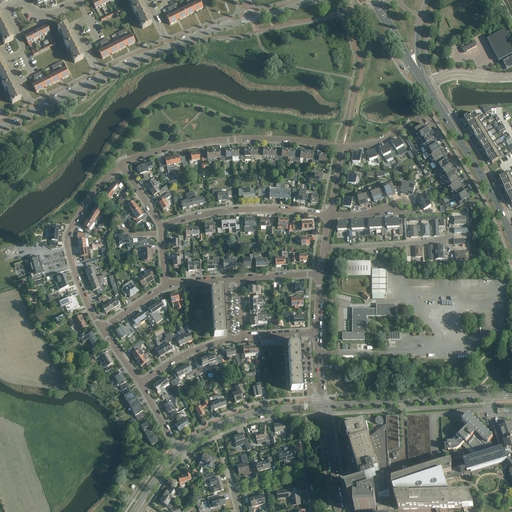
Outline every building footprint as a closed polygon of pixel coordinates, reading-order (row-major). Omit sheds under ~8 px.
[(98,0),(92,3),(95,9),(98,7),(99,9),(101,8),(98,0)] [(142,8),(138,0),(128,0),(132,8),(131,9),(133,12),(142,8)] [(186,17),(194,13),(203,9),(199,1),(182,9),(186,17)] [(151,25),(142,8),(133,12),(135,16),(136,16),(141,25),(140,25),(142,29),(143,29),(151,25)] [(166,18),(170,25),(178,21),(186,17),(182,9),(166,18)] [(5,44),(14,40),(5,23),(0,25),(0,33),(3,40),(2,41),(4,45),(5,45),(5,44)] [(66,46),(75,42),(66,25),(58,29),(57,29),(59,33),(60,33),(65,42),(64,43),(66,46)] [(47,26),(41,29),(45,36),(47,35),(46,34),(50,32),(47,26)] [(41,29),(36,32),(39,38),(42,36),(42,37),(45,36),(41,29)] [(502,31),(501,29),(493,34),(494,36),(487,39),(499,62),(501,60),(504,65),(503,66),(505,70),(506,69),(507,71),(511,67),(511,43),(505,30),(502,31)] [(36,32),(30,35),(34,42),(36,41),(35,39),(39,38),(36,32)] [(30,35),(24,37),(27,43),(31,42),(31,43),(34,42),(30,35)] [(118,51),(122,49),(135,43),(131,35),(115,43),(118,51)] [(463,53),(471,49),(476,46),(474,43),(475,43),(474,41),(472,42),(461,48),(463,53)] [(75,63),(83,59),(75,42),(66,46),(67,50),(68,50),(73,59),(72,59),(74,63),(75,63)] [(102,60),(106,57),(118,51),(115,43),(98,52),(102,60)] [(3,87),(12,82),(4,66),(0,67),(0,77),(3,83),(1,83),(3,87)] [(52,85),(56,83),(69,76),(65,69),(48,77),(52,85)] [(36,93),(40,91),(52,85),(48,77),(32,85),(36,93)] [(13,103),(21,99),(12,82),(3,87),(5,91),(6,90),(11,99),(10,100),(12,104),(13,104),(13,103)] [(467,116),(464,118),(468,125),(478,119),(475,114),(468,117),(467,116)] [(478,119),(468,125),(471,130),(481,124),(478,119)] [(416,137),(428,130),(427,130),(424,124),(413,131),(417,137),(416,137)] [(481,124),(471,130),(474,134),(484,128),(481,124)] [(484,128),(474,134),(477,139),(487,133),(484,128)] [(420,141),(431,135),(430,135),(427,130),(428,130),(416,137),(418,136),(421,141),(420,141)] [(487,133),(477,139),(480,144),(490,138),(487,133)] [(423,147),(434,140),(431,135),(420,141),(421,141),(424,146),(423,147)] [(490,138),(480,144),(483,149),(493,143),(492,143),(490,138)] [(402,144),(399,139),(392,144),(394,147),(394,148),(395,150),(396,150),(396,151),(403,147),(405,149),(407,147),(404,142),(402,144)] [(426,152),(437,145),(434,140),(423,147),(426,152)] [(493,143),(483,149),(486,154),(496,148),(498,147),(495,142),(492,143),(493,143)] [(429,158),(441,151),(441,150),(440,151),(437,146),(438,145),(437,145),(426,152),(429,157),(429,158)] [(389,150),(387,146),(380,150),(382,153),(381,154),(382,156),(383,156),(383,157),(384,156),(386,160),(392,157),(393,158),(396,157),(392,149),(389,150)] [(496,148),(486,154),(489,159),(499,153),(496,148)] [(238,152),(238,149),(231,150),(232,157),(232,161),(238,161),(238,160),(241,160),(241,152),(241,151),(238,152)] [(241,152),(241,160),(244,160),(244,156),(250,156),(250,149),(244,149),(244,152),(241,152)] [(260,160),(260,152),(257,152),(257,149),(250,149),(250,156),(250,159),(255,159),(255,160),(260,160)] [(269,156),(269,149),(263,149),(263,152),(260,152),(260,160),(263,160),(263,159),(269,159),(269,156)] [(278,160),(278,152),(275,152),(275,149),(269,149),(269,156),(269,159),(275,159),(275,160),(278,160)] [(225,153),(222,153),(223,162),(226,161),(232,161),(232,157),(231,150),(225,150),(225,153)] [(287,157),(288,150),(282,150),(282,153),(278,152),(278,160),(281,161),(281,157),(287,157)] [(296,162),(297,154),(294,154),(295,151),(288,150),(287,157),(287,161),(289,161),(289,162),(290,162),(290,161),(296,162)] [(223,162),(222,153),(219,154),(219,151),(212,152),(213,159),(219,158),(219,162),(223,162)] [(305,163),(306,159),(307,152),(301,151),(300,154),(297,154),(296,162),(299,162),(300,159),(303,159),(302,162),(305,163)] [(376,156),(375,151),(367,154),(368,157),(368,158),(369,161),(369,160),(369,161),(377,159),(379,164),(382,163),(379,155),(376,156)] [(432,163),(444,156),(443,156),(440,151),(441,151),(429,158),(430,158),(433,163),(432,163)] [(213,159),(212,152),(206,152),(207,155),(203,156),(204,159),(204,164),(208,163),(207,160),(213,159)] [(314,164),(315,156),(313,156),(313,153),(307,152),(306,159),(312,160),(311,164),(314,164)] [(499,153),(489,159),(492,164),(497,161),(502,158),(499,153)] [(315,156),(314,164),(318,165),(318,161),(324,162),(326,155),(319,154),(319,157),(315,156)] [(360,163),(361,155),(353,154),(353,158),(352,158),(351,161),(352,161),(352,162),(360,163)] [(436,168),(447,161),(446,161),(444,156),(432,163),(433,163),(436,168),(435,168),(436,168)] [(184,168),(187,168),(184,157),(181,158),(181,157),(179,158),(178,157),(172,158),(173,165),(180,163),(182,163),(184,168)] [(161,162),(158,163),(160,168),(163,167),(170,165),(171,168),(174,167),(173,165),(172,158),(165,160),(165,161),(161,162)] [(440,173),(451,166),(450,167),(447,161),(436,168),(437,167),(440,173)] [(148,172),(148,170),(153,168),(152,163),(137,168),(138,171),(139,171),(140,174),(142,174),(144,180),(148,178),(147,172),(148,172)] [(442,179),(454,172),(454,171),(453,172),(450,167),(451,167),(451,166),(440,173),(443,178),(442,179)] [(321,182),(322,176),(319,175),(320,172),(311,170),(310,180),(321,182)] [(445,184),(457,177),(456,177),(453,172),(454,172),(442,179),(443,179),(446,184),(445,184)] [(509,173),(499,178),(501,183),(511,178),(511,179),(511,178),(511,172),(509,173)] [(355,185),(357,177),(349,176),(347,183),(351,184),(351,185),(354,186),(355,185)] [(150,191),(156,187),(152,182),(156,180),(154,177),(150,180),(151,182),(146,186),(150,191)] [(448,189),(460,182),(459,182),(456,177),(457,177),(445,184),(446,184),(449,189),(448,189)] [(511,178),(501,183),(504,188),(511,184),(511,179),(511,178)] [(395,195),(393,188),(396,187),(395,181),(390,183),(384,186),(386,189),(385,190),(385,191),(384,191),(385,194),(386,194),(388,197),(395,195)] [(407,194),(409,185),(404,183),(404,182),(401,181),(399,187),(402,188),(401,193),(407,194)] [(108,191),(116,197),(119,193),(116,191),(119,188),(120,189),(123,186),(118,182),(115,185),(114,184),(108,191)] [(452,194),(463,187),(460,182),(448,189),(449,189),(452,194)] [(279,191),(280,184),(276,183),(276,191),(269,191),(269,199),(274,199),(274,197),(279,197),(279,191)] [(290,192),(291,189),(283,189),(284,184),(280,184),(279,191),(279,197),(285,198),(285,199),(290,200),(290,192)] [(382,200),(380,195),(383,194),(380,185),(374,187),(376,193),(371,195),(372,195),(371,196),(372,199),(373,198),(374,202),(382,200)] [(409,185),(407,194),(413,196),(415,186),(409,185)] [(156,187),(150,191),(153,196),(158,193),(159,195),(168,189),(166,186),(162,189),(162,190),(159,192),(156,187)] [(456,199),(467,192),(466,193),(463,187),(452,194),(453,193),(456,199)] [(254,199),(254,192),(254,188),(250,189),(238,190),(238,197),(243,196),(243,199),(247,199),(247,198),(251,198),(251,199),(254,199)] [(231,196),(230,189),(227,190),(228,193),(222,194),(221,189),(212,190),(213,196),(217,196),(218,202),(223,201),(222,200),(228,199),(228,196),(231,196)] [(307,199),(309,191),(302,190),(302,194),(299,193),(298,201),(304,202),(304,199),(307,199)] [(114,199),(116,197),(108,191),(103,197),(105,199),(104,201),(108,205),(110,203),(108,201),(112,197),(114,199)] [(309,191),(307,199),(310,199),(310,202),(317,204),(318,196),(314,196),(315,192),(309,191)] [(368,205),(367,200),(370,199),(368,191),(364,192),(365,193),(358,194),(359,198),(358,199),(358,200),(359,203),(360,206),(368,205)] [(467,192),(456,199),(459,204),(470,198),(470,197),(469,198),(466,193),(467,193),(467,192)] [(163,210),(168,206),(165,200),(171,196),(169,193),(159,200),(161,203),(159,204),(163,210)] [(190,193),(186,194),(188,200),(184,201),(185,202),(181,203),(182,209),(186,208),(186,207),(189,206),(189,207),(193,207),(191,201),(190,195),(190,193)] [(191,201),(193,207),(197,206),(197,205),(199,204),(199,205),(203,204),(207,203),(206,198),(202,199),(202,198),(199,199),(198,198),(196,198),(195,194),(190,195),(191,201)] [(421,205),(430,201),(427,195),(418,200),(421,205)] [(355,204),(355,198),(353,198),(352,200),(344,199),(344,200),(343,200),(343,203),(344,203),(343,207),(351,208),(352,204),(355,204)] [(133,212),(138,209),(133,202),(131,204),(129,201),(125,204),(126,207),(128,206),(133,212)] [(430,201),(421,205),(423,211),(432,206),(430,201)] [(92,213),(99,218),(102,214),(100,213),(102,210),(96,206),(92,213)] [(138,209),(133,212),(137,220),(136,221),(137,223),(142,220),(141,218),(143,216),(138,209)] [(95,224),(99,218),(92,213),(88,219),(93,223),(95,224)] [(469,222),(469,217),(469,216),(452,217),(453,229),(469,228),(472,228),(472,222),(469,222)] [(433,237),(445,236),(444,217),(438,217),(438,220),(432,220),(433,237)] [(422,238),(421,221),(421,218),(415,218),(415,221),(409,222),(410,238),(422,238)] [(433,237),(432,220),(432,218),(426,218),(426,221),(421,221),(422,238),(433,237)] [(89,230),(93,223),(88,219),(83,226),(86,228),(84,230),(89,234),(91,231),(89,230)] [(253,225),(253,219),(244,219),(245,227),(254,227),(254,230),(256,229),(256,225),(253,225)] [(287,226),(287,220),(278,219),(277,229),(286,229),(286,227),(287,227),(287,226)] [(393,220),(393,230),(399,230),(399,235),(403,235),(403,225),(399,225),(399,220),(393,220)] [(235,227),(235,221),(228,222),(229,229),(229,231),(233,231),(233,229),(236,229),(236,232),(239,232),(239,226),(235,227)] [(370,231),(376,231),(375,221),(369,221),(369,226),(367,226),(367,236),(370,236),(370,231)] [(385,236),(385,233),(384,225),(381,226),(381,221),(375,221),(376,231),(381,231),(382,236),(385,236)] [(222,229),(229,229),(228,222),(221,222),(221,228),(218,228),(219,233),(222,233),(222,229)] [(349,237),(349,227),(346,227),(346,222),(340,223),(337,233),(346,232),(346,237),(349,237)] [(352,232),(358,232),(357,222),(351,222),(352,227),(349,227),(349,237),(352,237),(352,232)] [(367,236),(367,226),(364,227),(363,222),(357,222),(358,232),(364,232),(364,237),(367,236)] [(212,228),(212,224),(205,225),(205,235),(213,234),(213,233),(215,233),(215,228),(212,228)] [(60,231),(61,227),(52,225),(50,241),(57,241),(58,230),(60,231)] [(200,238),(200,241),(202,241),(202,235),(199,235),(199,231),(198,231),(198,228),(191,229),(192,236),(197,236),(197,238),(200,238)] [(469,233),(469,228),(453,229),(453,240),(470,239),(473,239),(472,233),(469,233)] [(125,239),(124,238),(124,234),(114,234),(114,238),(119,238),(120,245),(124,245),(124,247),(127,247),(127,249),(127,250),(132,250),(132,247),(133,247),(133,244),(138,244),(138,246),(139,246),(148,246),(151,246),(151,240),(145,240),(145,239),(125,239)] [(179,247),(179,241),(183,241),(183,236),(175,237),(176,240),(172,241),(172,248),(176,248),(176,251),(182,250),(181,246),(179,247)] [(306,236),(298,237),(299,240),(300,239),(301,245),(309,245),(308,238),(306,239),(306,236)] [(470,245),(470,239),(453,240),(454,252),(470,251),(473,251),(473,245),(470,245)] [(435,265),(441,265),(440,262),(446,262),(445,245),(433,246),(434,262),(435,265)] [(152,250),(149,250),(148,246),(139,246),(139,251),(142,251),(143,261),(151,261),(151,254),(152,254),(152,250)] [(423,266),(429,266),(429,263),(434,262),(433,246),(422,247),(423,263),(423,266)] [(412,267),(418,266),(417,263),(423,263),(422,247),(411,247),(412,267)] [(86,248),(79,249),(81,257),(83,257),(84,260),(90,259),(89,256),(87,256),(86,248)] [(471,256),(470,251),(454,252),(455,263),(474,262),(474,256),(471,256)] [(282,258),(275,259),(275,266),(282,265),(282,264),(284,264),(284,258),(287,258),(287,252),(281,252),(282,258)] [(295,256),(295,254),(291,254),(292,262),(295,262),(295,259),(299,259),(299,262),(306,262),(306,255),(298,255),(298,256),(295,256)] [(182,259),(182,255),(177,256),(177,258),(173,259),(173,266),(180,266),(180,259),(182,259)] [(229,255),(229,269),(235,269),(235,268),(239,268),(238,263),(237,263),(237,258),(231,258),(230,255),(229,255)] [(250,267),(250,261),(253,261),(252,259),(252,255),(249,255),(249,257),(242,258),(243,268),(250,267)] [(35,258),(34,256),(30,257),(31,259),(30,260),(24,262),(26,265),(31,263),(33,272),(28,274),(29,277),(34,276),(35,276),(44,273),(42,267),(43,266),(42,263),(41,263),(39,257),(35,258)] [(213,263),(207,263),(207,270),(215,270),(214,266),(217,266),(219,266),(219,260),(219,257),(213,257),(213,259),(213,263)] [(256,267),(267,267),(266,263),(269,263),(269,259),(255,260),(256,267)] [(189,264),(189,261),(189,260),(186,260),(186,269),(188,268),(188,272),(194,271),(193,264),(189,264)] [(347,275),(352,275),(370,275),(370,263),(347,263),(347,275)] [(88,278),(94,275),(93,271),(96,270),(95,267),(85,271),(88,278)] [(143,288),(149,284),(148,283),(153,280),(151,278),(154,276),(150,270),(147,272),(148,274),(138,281),(143,288)] [(372,294),(380,294),(387,294),(387,270),(372,270),(372,294)] [(60,276),(59,273),(52,276),(53,279),(56,278),(60,290),(68,287),(64,275),(60,276)] [(90,285),(103,280),(106,279),(104,275),(95,278),(94,275),(88,278),(90,285)] [(103,280),(90,285),(93,291),(103,288),(101,284),(104,282),(103,280)] [(129,297),(138,291),(131,281),(120,289),(125,297),(128,295),(129,297)] [(294,288),(295,294),(303,294),(303,284),(298,284),(298,283),(294,283),(294,285),(290,285),(290,289),(294,288)] [(216,291),(213,291),(211,291),(214,337),(224,336),(225,335),(222,290),(222,287),(219,288),(219,286),(216,286),(216,291)] [(258,296),(258,294),(259,294),(258,286),(248,287),(248,294),(253,294),(253,297),(258,296)] [(179,301),(177,294),(170,296),(172,303),(176,302),(177,309),(181,308),(180,306),(183,305),(182,300),(179,301)] [(70,298),(69,295),(58,300),(59,303),(63,301),(68,313),(74,310),(73,307),(77,305),(73,296),(70,298)] [(249,301),(249,307),(257,306),(262,306),(262,301),(262,298),(252,299),(252,300),(249,301)] [(300,299),(291,299),(291,301),(291,307),(294,307),(294,309),(298,309),(298,307),(303,306),(302,299),(300,300),(300,299)] [(108,304),(112,310),(117,306),(113,300),(108,304)] [(150,315),(154,321),(155,323),(155,324),(162,319),(157,311),(163,307),(164,308),(167,306),(164,300),(160,302),(160,301),(148,309),(152,314),(150,315)] [(106,314),(112,310),(108,304),(102,308),(103,310),(101,312),(104,315),(106,314)] [(396,317),(396,306),(396,305),(376,305),(376,309),(367,309),(352,309),(352,333),(342,333),(342,341),(364,341),(364,333),(367,333),(367,317),(376,317),(396,317)] [(150,315),(147,312),(145,314),(144,315),(143,313),(132,320),(133,322),(131,324),(134,329),(137,327),(140,324),(147,319),(151,326),(155,323),(154,321),(150,315)] [(293,317),(293,312),(289,312),(289,318),(293,318),(293,323),(294,323),(294,324),(298,324),(297,323),(302,322),(301,317),(301,313),(298,313),(298,317),(293,317)] [(254,319),(250,319),(251,326),(258,326),(258,327),(263,326),(264,325),(263,322),(262,315),(254,316),(254,319)] [(74,319),(73,316),(67,319),(72,327),(75,325),(78,331),(86,327),(80,316),(74,319)] [(135,332),(128,323),(125,325),(126,326),(124,328),(123,326),(115,332),(121,339),(126,336),(127,338),(135,332)] [(172,342),(169,335),(167,332),(164,334),(166,337),(164,338),(165,340),(160,343),(166,354),(171,350),(168,344),(172,342)] [(182,337),(181,334),(180,332),(177,333),(178,336),(175,337),(179,347),(185,344),(182,337)] [(99,344),(92,333),(87,336),(85,333),(77,337),(79,341),(80,340),(82,344),(88,340),(92,348),(99,344)] [(182,337),(185,344),(192,341),(188,334),(182,337)] [(293,345),(290,345),(287,345),(290,386),(288,386),(289,391),(302,390),(299,341),(295,341),(295,339),(292,339),(293,345)] [(166,354),(160,343),(159,342),(156,343),(158,347),(155,349),(160,357),(166,354)] [(136,361),(144,356),(144,355),(140,349),(141,349),(138,344),(133,348),(136,352),(132,355),(136,361)] [(243,353),(241,354),(242,360),(245,360),(244,355),(250,354),(249,347),(243,348),(243,353)] [(255,347),(249,347),(250,354),(250,357),(255,356),(256,359),(259,359),(259,358),(261,358),(260,348),(258,348),(255,348),(255,347)] [(235,355),(234,349),(225,351),(227,357),(235,355),(237,364),(240,363),(238,354),(235,355)] [(105,357),(102,352),(96,355),(98,358),(99,358),(100,360),(99,361),(101,363),(104,363),(106,367),(105,368),(107,371),(112,369),(110,365),(113,364),(108,355),(105,357)] [(206,357),(209,364),(210,367),(217,365),(217,364),(219,364),(220,367),(224,366),(221,359),(216,361),(214,355),(206,357)] [(144,356),(136,361),(140,367),(145,364),(147,366),(151,363),(146,357),(145,358),(144,356)] [(202,366),(209,364),(206,357),(199,359),(202,366)] [(191,371),(187,365),(181,368),(184,375),(186,378),(194,373),(196,376),(199,375),(196,369),(191,371)] [(174,372),(173,373),(176,379),(178,378),(184,375),(181,368),(174,372)] [(118,372),(111,376),(113,379),(114,378),(116,384),(119,383),(121,387),(120,387),(122,391),(128,388),(125,383),(126,383),(121,374),(120,375),(118,372)] [(159,382),(163,388),(168,384),(164,378),(159,382)] [(157,392),(163,388),(159,382),(153,386),(157,392)] [(254,397),(261,395),(260,389),(263,388),(262,382),(258,383),(259,386),(256,386),(256,387),(253,388),(254,397)] [(242,400),(240,392),(244,390),(242,384),(235,387),(237,393),(232,394),(232,395),(230,395),(231,399),(233,398),(235,402),(242,400)] [(129,406),(139,401),(137,399),(135,400),(134,399),(135,399),(132,393),(128,395),(128,394),(124,397),(129,406)] [(169,403),(164,406),(168,413),(169,413),(171,416),(177,413),(175,410),(177,409),(173,402),(174,401),(172,399),(173,398),(172,396),(171,396),(169,397),(165,399),(166,402),(168,401),(169,403)] [(217,402),(220,408),(226,406),(224,399),(217,402)] [(139,401),(129,406),(137,420),(144,416),(141,412),(142,412),(139,406),(138,406),(138,405),(140,404),(139,401)] [(205,409),(209,407),(206,401),(203,402),(204,405),(200,407),(195,410),(197,414),(195,415),(197,417),(198,416),(199,417),(202,416),(204,415),(204,414),(202,410),(205,408),(205,409)] [(213,410),(220,408),(217,402),(211,404),(211,405),(209,406),(211,410),(213,409),(213,410)] [(466,465),(468,468),(504,457),(509,461),(509,462),(511,464),(511,467),(509,469),(511,478),(511,424),(511,423),(497,427),(497,426),(493,427),(500,450),(498,451),(488,442),(493,437),(468,413),(463,419),(463,418),(462,418),(462,419),(461,419),(461,420),(467,425),(452,441),(447,441),(447,448),(443,448),(443,450),(452,449),(455,449),(457,448),(459,446),(464,441),(480,456),(465,461),(466,463),(466,465)] [(399,449),(398,416),(386,417),(386,425),(385,425),(382,423),(383,423),(383,422),(383,421),(383,420),(383,419),(382,418),(381,417),(380,417),(379,417),(378,417),(377,417),(377,418),(376,418),(376,419),(375,420),(375,421),(375,422),(376,422),(376,423),(377,424),(378,425),(379,425),(380,425),(381,425),(381,424),(383,427),(370,437),(382,476),(379,478),(380,481),(364,486),(367,496),(376,493),(377,508),(377,511),(393,511),(393,509),(398,509),(398,510),(435,509),(436,511),(439,511),(438,509),(473,508),(469,494),(467,494),(467,493),(470,493),(470,492),(469,491),(469,490),(469,489),(468,489),(467,488),(466,487),(465,487),(464,487),(463,487),(463,488),(462,488),(461,488),(461,489),(460,490),(459,491),(459,492),(459,493),(462,493),(462,494),(447,495),(447,493),(448,493),(448,492),(446,486),(443,477),(452,475),(466,465),(466,463),(452,470),(451,460),(391,478),(391,480),(389,480),(388,453),(402,448),(399,449)] [(406,417),(409,467),(431,460),(430,417),(406,417)] [(179,432),(183,429),(182,428),(184,426),(187,425),(183,420),(175,425),(179,432)] [(285,433),(283,423),(273,425),(275,433),(282,432),(282,433),(285,433)] [(155,444),(158,442),(155,437),(154,438),(146,424),(141,427),(143,430),(143,432),(144,431),(149,440),(148,441),(151,446),(154,444),(155,444)] [(351,443),(368,438),(367,436),(369,436),(365,424),(346,430),(349,442),(351,441),(351,443)] [(256,441),(264,439),(264,436),(266,435),(266,427),(262,427),(262,433),(254,435),(256,441)] [(244,439),(242,434),(234,437),(235,442),(234,442),(236,447),(245,444),(247,451),(251,450),(247,438),(244,439)] [(379,478),(382,476),(370,437),(368,438),(351,443),(364,486),(380,481),(379,478)] [(288,452),(287,448),(284,449),(284,451),(285,454),(288,464),(290,464),(290,460),(295,458),(293,450),(288,452)] [(288,464),(285,454),(284,451),(275,454),(278,463),(283,462),(284,465),(288,464)] [(203,455),(200,463),(202,464),(203,463),(206,464),(209,457),(203,455)] [(243,465),(236,466),(238,475),(243,474),(243,475),(245,475),(249,474),(246,464),(248,463),(246,455),(241,456),(243,465)] [(206,464),(205,466),(211,469),(214,470),(215,466),(213,465),(215,459),(209,457),(206,464)] [(261,463),(263,471),(270,469),(269,466),(272,465),(270,458),(267,459),(268,461),(261,463)] [(263,471),(261,463),(257,464),(257,461),(251,463),(253,470),(256,469),(257,473),(263,471)] [(184,485),(184,483),(186,482),(186,481),(191,480),(188,470),(184,471),(185,476),(177,478),(179,484),(180,486),(184,485)] [(213,477),(206,478),(203,479),(205,485),(210,484),(210,486),(216,485),(217,488),(215,489),(216,493),(223,491),(220,478),(214,480),(214,477),(213,477)] [(367,496),(364,486),(346,492),(349,502),(354,500),(355,502),(355,511),(370,511),(376,511),(376,508),(377,508),(376,493),(367,496)] [(175,492),(169,488),(167,492),(166,491),(163,497),(170,501),(172,502),(173,499),(171,498),(175,492)] [(298,491),(297,489),(288,490),(289,490),(276,492),(277,499),(290,497),(291,506),(300,505),(299,500),(298,500),(298,497),(299,497),(298,490),(298,491)] [(214,496),(207,498),(209,505),(210,509),(213,508),(225,505),(223,497),(215,499),(214,496)] [(255,498),(258,506),(261,506),(265,510),(269,509),(267,501),(263,502),(262,496),(255,498)] [(168,504),(170,501),(163,497),(160,503),(166,506),(170,509),(171,511),(168,511),(177,511),(180,511),(179,508),(176,509),(174,505),(171,507),(168,504)] [(252,511),(254,507),(258,506),(255,498),(249,499),(250,505),(247,506),(248,511),(252,511)]
